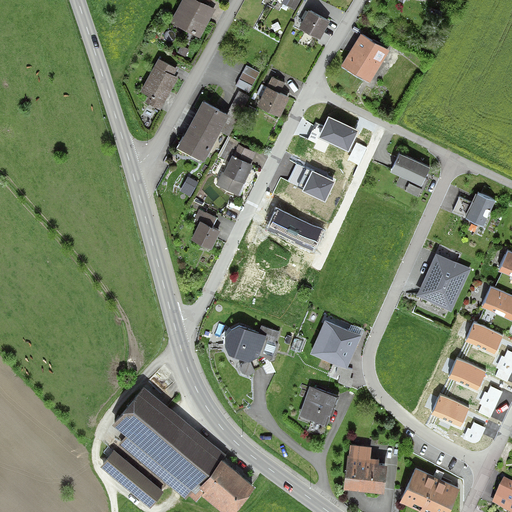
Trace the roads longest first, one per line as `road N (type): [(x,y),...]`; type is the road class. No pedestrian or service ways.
road 1 (residential): [(456,159),(372,341),(370,375),(409,423),(491,467)]
road 2 (residential): [(309,90),(197,311),(173,322)]
road 3 (secondary): [(173,322),(217,424),(329,511)]
road 4 (track): [(180,344),(100,431),(97,466),(114,511)]
road 5 (residential): [(237,0),(157,145),(131,166)]
road 6 (secondary): [(75,0),(131,166)]
road 7 (residential): [(456,159),(309,90)]
road 8 (secondary): [(131,166),(173,322)]
